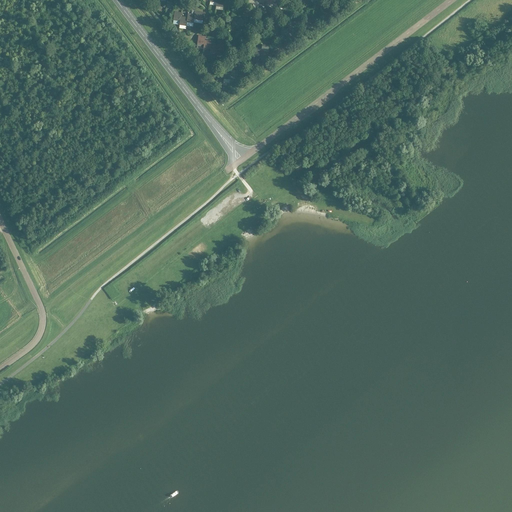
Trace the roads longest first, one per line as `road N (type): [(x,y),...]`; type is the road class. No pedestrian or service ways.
road 1 (tertiary): [(240,160),(452,0)]
road 2 (tertiary): [(240,160),(117,0)]
